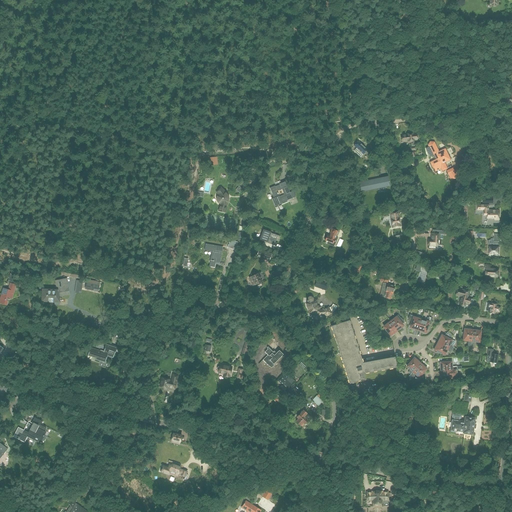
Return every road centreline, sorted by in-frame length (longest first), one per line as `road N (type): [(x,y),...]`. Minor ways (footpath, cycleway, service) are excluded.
road 1 (track): [(340,133),(283,156),(250,148),(164,149),(0,114)]
road 2 (tertiary): [(327,458),(32,394)]
road 3 (residential): [(32,394),(46,357),(112,318),(179,306),(276,312)]
road 4 (residential): [(470,318),(406,291),(414,251),(390,119)]
road 5 (residential): [(276,312),(342,129),(390,119)]
road 6 (tertiary): [(501,482),(426,478),(327,458)]
road 7 (track): [(166,308),(157,290),(197,161),(210,150)]
road 8 (residential): [(327,458),(334,412),(328,375),(276,312)]
road 9 (track): [(176,511),(327,458)]
road 10 (track): [(134,0),(100,98),(120,137)]
road 11 (track): [(342,129),(330,0)]
road 12 (residential): [(390,119),(511,101)]
